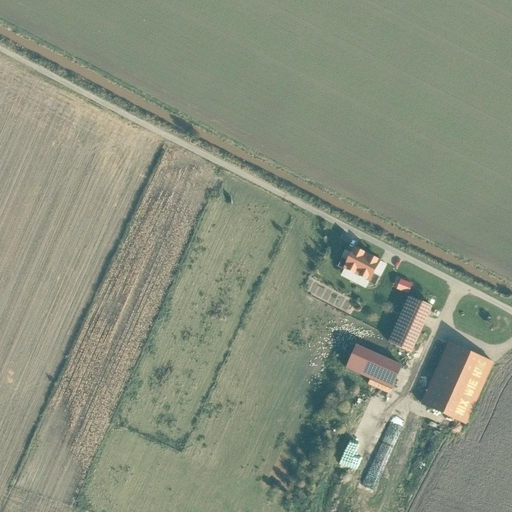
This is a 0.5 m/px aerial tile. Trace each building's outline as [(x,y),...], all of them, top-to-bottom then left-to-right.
[(349,261),(345,268),(346,268),(369,280),(370,280),(374,273),(380,261),(355,249),(352,253),(349,261)] [(408,298),(388,342),(404,349),(424,305),(408,298)] [(355,342),(345,365),(394,386),(404,363),(355,342)] [(462,426),(490,363),(445,344),(417,406),(462,426)] [(370,395),(365,419),(374,421),(379,396),(370,395)]
